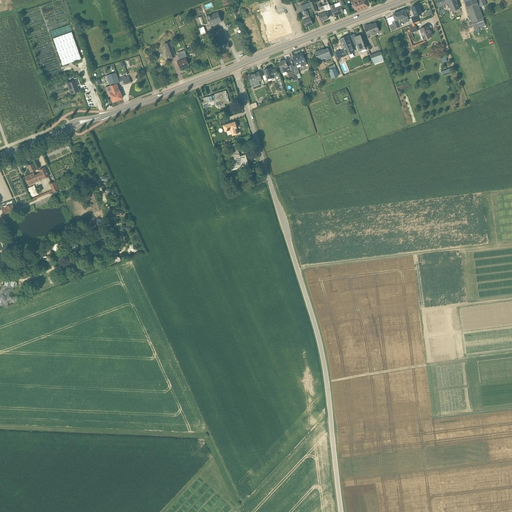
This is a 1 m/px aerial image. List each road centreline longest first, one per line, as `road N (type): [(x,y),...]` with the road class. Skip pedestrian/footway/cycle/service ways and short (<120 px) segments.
road 1 (unclassified): [(339,511),(311,313),(233,68)]
road 2 (primary): [(97,118),(233,68)]
